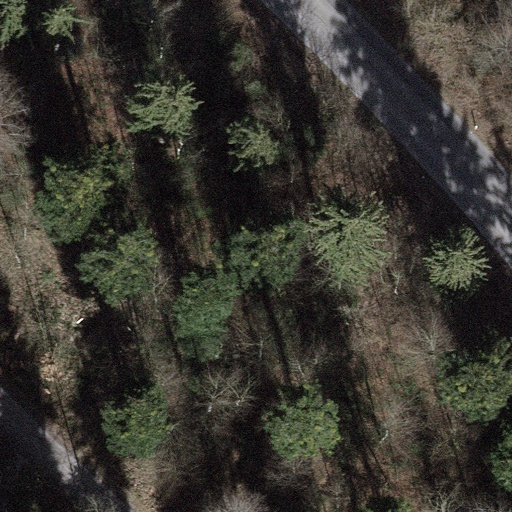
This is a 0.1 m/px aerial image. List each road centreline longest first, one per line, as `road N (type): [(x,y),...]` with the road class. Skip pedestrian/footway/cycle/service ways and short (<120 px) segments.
road 1 (unclassified): [(511,216),(309,0)]
road 2 (track): [(0,404),(112,511)]
